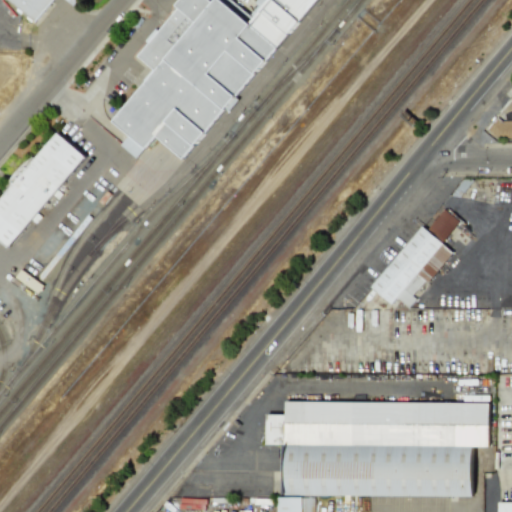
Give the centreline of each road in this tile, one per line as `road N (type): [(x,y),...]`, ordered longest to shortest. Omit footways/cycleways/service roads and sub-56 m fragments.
road 1 (track): [(0,511),(433,0)]
road 2 (tertiary): [(511,45),(126,511)]
road 3 (residential): [(125,0),(0,147)]
